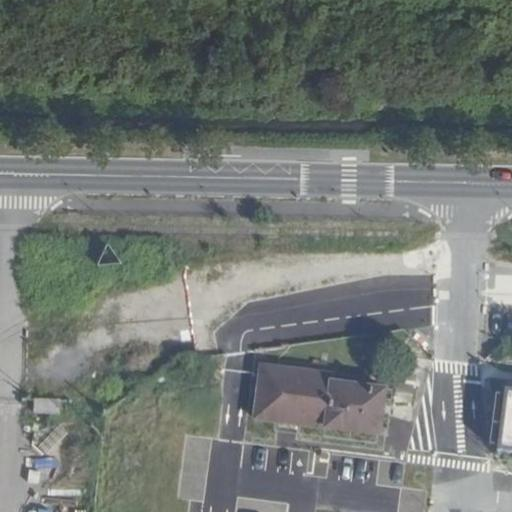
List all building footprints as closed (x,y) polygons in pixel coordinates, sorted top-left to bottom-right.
[(386,391),(332,383),(333,376),(263,367),(255,418),(379,436),(386,391)] [(511,392),(506,392),(498,450),(511,451),(511,392)] [(185,394),(182,411),(215,415),(217,398),(185,394)] [(60,401),(35,400),(34,413),(59,414),(60,401)] [(188,511),(194,468),(144,461),(138,511),(188,511)]
